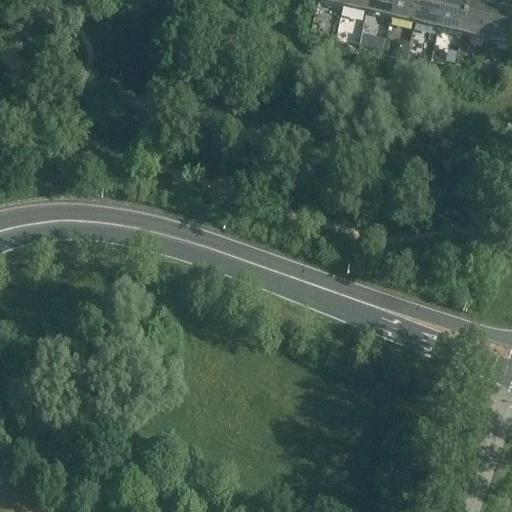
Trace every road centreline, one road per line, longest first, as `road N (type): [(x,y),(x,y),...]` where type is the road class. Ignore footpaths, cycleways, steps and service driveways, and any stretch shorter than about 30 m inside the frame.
road 1 (primary): [(0,243),(72,231),(160,245),(511,369)]
road 2 (primary): [(511,341),(179,229),(46,212),(0,221)]
